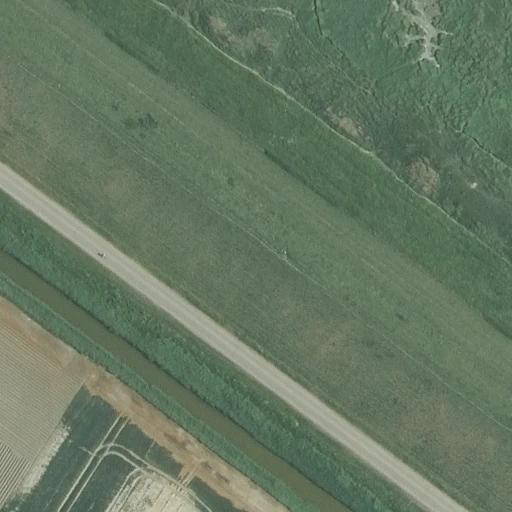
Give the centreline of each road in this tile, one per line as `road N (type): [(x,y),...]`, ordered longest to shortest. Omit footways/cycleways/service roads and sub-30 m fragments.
road 1 (track): [(511,389),(0,5)]
road 2 (unclassified): [(450,511),(0,176)]
